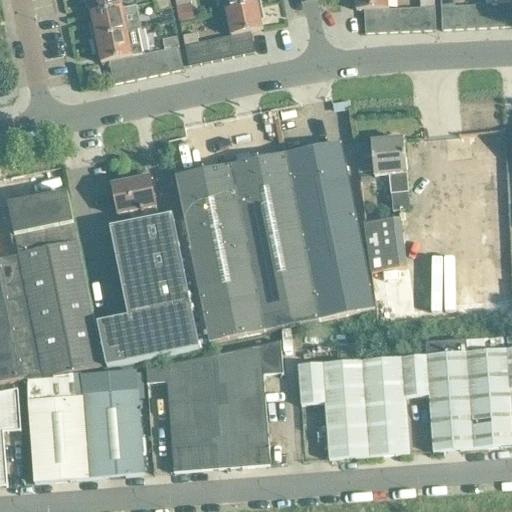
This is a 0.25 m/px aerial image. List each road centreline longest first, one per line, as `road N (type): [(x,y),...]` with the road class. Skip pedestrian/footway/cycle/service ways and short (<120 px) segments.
road 1 (unclassified): [(0,509),(511,470)]
road 2 (unclassified): [(48,130),(323,67)]
road 3 (unclassified): [(323,67),(511,53)]
road 4 (residential): [(21,0),(48,130)]
